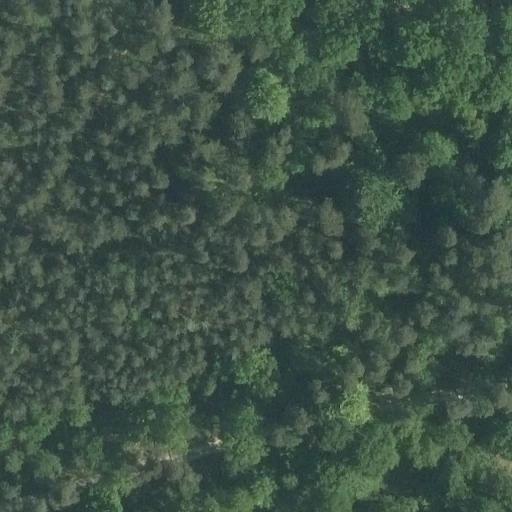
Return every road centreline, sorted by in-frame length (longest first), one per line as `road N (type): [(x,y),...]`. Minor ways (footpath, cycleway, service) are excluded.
road 1 (track): [(0,498),(389,401),(511,389)]
road 2 (track): [(511,51),(402,0)]
